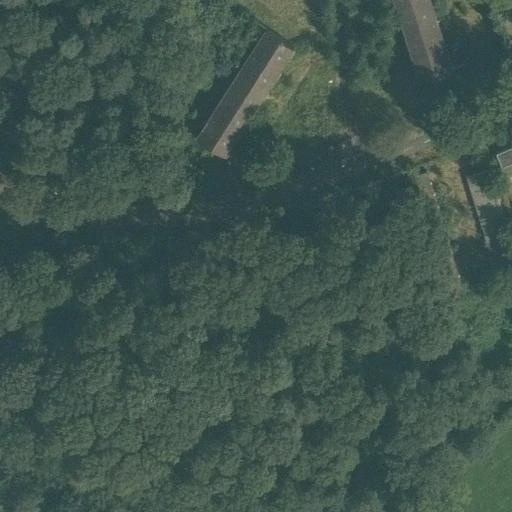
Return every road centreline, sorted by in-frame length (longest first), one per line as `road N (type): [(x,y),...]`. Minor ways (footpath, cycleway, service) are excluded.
road 1 (track): [(0,194),(28,213),(150,245),(260,230),(511,120)]
road 2 (residential): [(345,0),(356,192)]
